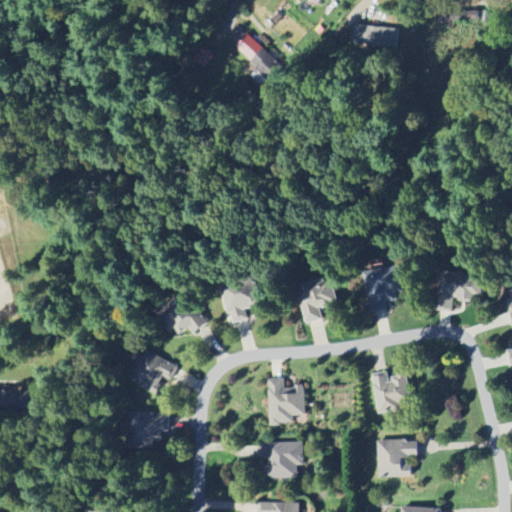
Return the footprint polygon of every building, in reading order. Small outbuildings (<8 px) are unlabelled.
[(314,25),(286,5),(269,28),(297,49),(314,25)] [(400,29),(363,23),(360,39),(397,45),(400,29)] [(269,80),(282,67),(246,32),(233,45),(269,80)] [(369,313),(390,311),(389,304),(406,303),(404,269),(366,271),(369,313)] [(304,284),(306,292),(300,293),(305,325),(323,322),(321,309),(339,306),(334,279),(304,284)] [(249,321),(247,311),(259,308),(254,284),(223,291),(230,325),(249,321)] [(191,330),(192,332),(207,326),(199,304),(188,308),(184,300),(164,308),(176,337),(191,330)] [(166,379),(171,383),(180,369),(151,352),(133,381),(156,395),(166,379)] [(406,375),(390,378),(389,372),(372,375),(378,415),(401,411),(400,404),(411,402),(406,375)] [(284,380),(269,381),(270,425),(294,425),(294,417),(306,417),(305,387),(285,388),(284,380)] [(0,413),(35,414),(36,393),(1,392),(0,413)] [(171,414),(130,413),(129,449),(155,449),(155,443),(162,443),(163,432),(171,432),(171,414)] [(419,441),(378,442),(379,478),(412,477),(412,459),(419,459),(419,441)] [(298,478),(298,467),(304,466),(303,444),(264,445),(265,479),(298,478)]
